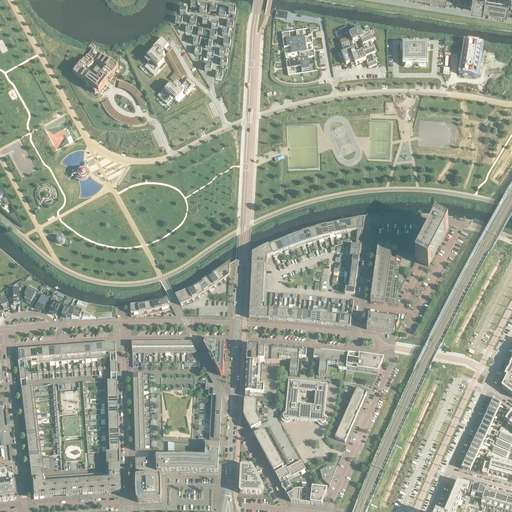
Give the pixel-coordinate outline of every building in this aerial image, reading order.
[(471,0),(470,8),(507,14),(507,12),(507,9),(508,7),(508,5),(510,5),(511,0),(509,0),(508,0),(471,0)] [(355,65),(362,63),(366,61),(369,68),(377,65),(373,55),(375,53),(371,43),(374,42),(369,31),(362,34),(360,31),(353,33),(350,35),(347,28),(339,31),(343,41),(340,43),(344,53),(342,54),(346,65),(354,62),(355,65)] [(311,37),(304,38),(303,31),(296,32),(297,39),(298,46),(305,45),(312,44),(312,39),(311,37)] [(295,39),(290,40),(289,33),(282,34),(283,43),(284,48),(291,47),(298,46),(297,39),(295,39)] [(158,68),(164,62),(160,59),(161,57),(162,58),(164,56),(161,53),(168,45),(162,38),(153,48),(155,50),(147,58),(150,61),(144,67),(154,76),(160,70),(158,68)] [(466,43),(461,73),(477,76),(481,46),(466,43)] [(428,44),(403,44),(403,65),(428,65),(428,44)] [(298,46),(300,60),(307,59),(314,58),(313,51),(313,50),(306,52),(305,45),(298,46)] [(300,60),(298,46),(291,47),(292,54),(285,55),(286,62),(300,60)] [(74,74),(99,94),(119,68),(93,49),(74,74)] [(205,52),(204,54),(207,54),(207,59),(213,60),(214,53),(205,52)] [(315,64),(308,65),(307,59),(300,60),(301,67),(302,74),(317,72),(316,66),(315,64)] [(300,60),(286,62),(287,68),(288,76),(296,75),(295,68),(300,67),(301,67),(300,60)] [(176,102),(184,94),(186,96),(195,86),(188,80),(181,88),(177,85),(175,87),(176,88),(175,89),(171,85),(165,91),(163,90),(157,96),(167,105),(173,99),(176,102)] [(77,178),(78,179),(79,180),(80,180),(82,180),(83,180),(85,180),(86,179),(86,178),(87,178),(87,177),(87,176),(88,175),(88,174),(87,174),(87,173),(87,172),(87,171),(86,171),(85,170),(84,169),(83,169),(82,169),(81,169),(80,169),(79,170),(78,170),(78,171),(77,171),(77,172),(76,172),(76,173),(76,174),(76,175),(76,176),(76,177),(77,177),(77,178)] [(361,245),(365,219),(358,220),(357,231),(356,241),(359,242),(358,245),(361,245)] [(347,232),(345,222),(339,223),(341,235),(347,234),(347,232)] [(384,304),(385,299),(385,298),(392,250),(397,251),(396,257),(416,260),(416,261),(428,267),(448,228),(436,222),(433,227),(434,228),(432,232),(431,231),(422,248),(379,243),(370,302),(383,304),(385,304),(384,304)] [(341,235),(339,223),(333,225),(335,235),(335,236),(341,235)] [(335,235),(333,225),(327,226),(329,236),(335,235)] [(329,236),(327,226),(321,228),(324,239),(330,238),(329,236)] [(324,239),(321,228),(315,229),(318,241),(324,239)] [(318,241),(315,229),(309,231),(313,243),(318,241)] [(313,243),(309,231),(303,233),(307,244),(313,243)] [(307,244),(303,233),(297,235),(301,246),(307,244)] [(301,246),(297,235),(291,237),(296,248),(301,246)] [(296,248),(291,237),(286,239),(290,251),(296,248)] [(290,251),(286,239),(280,242),(284,251),(284,253),(290,251)] [(284,251),(280,242),(274,244),(278,254),(279,253),(284,251)] [(278,254),(274,244),(268,247),(273,256),(273,258),(279,255),(279,253),(278,254)] [(273,256),(268,247),(258,252),(253,255),(252,265),(253,265),(253,267),(252,267),(250,306),(251,306),(251,309),(250,308),(249,319),(268,320),(269,310),(264,309),(267,259),(273,256)] [(229,277),(223,268),(218,272),(224,280),(227,279),(226,278),(228,276),(229,277)] [(224,280),(218,272),(213,275),(219,284),(222,282),(221,281),(223,280),(224,281),(224,280)] [(219,284),(213,275),(208,279),(214,287),(217,286),(216,285),(218,283),(219,284)] [(214,287),(208,279),(203,282),(209,291),(212,289),(211,288),(214,287),(214,288),(214,287)] [(209,291),(203,282),(198,285),(204,294),(206,293),(206,292),(208,290),(209,291)] [(204,294),(198,285),(193,288),(198,298),(201,296),(200,295),(203,294),(204,295),(204,294)] [(30,305),(33,298),(36,299),(39,293),(36,291),(35,293),(32,292),(33,290),(28,287),(24,295),(26,296),(24,299),(27,301),(26,303),(30,305)] [(21,288),(19,289),(12,289),(12,293),(10,294),(13,298),(13,306),(17,305),(17,304),(19,304),(19,292),(21,292),(21,288)] [(198,298),(193,288),(188,291),(193,301),(195,299),(195,298),(197,297),(198,298)] [(193,301),(188,291),(182,294),(187,303),(190,302),(189,301),(192,300),(192,301),(193,301)] [(34,309),(43,310),(48,300),(41,296),(42,295),(39,293),(36,299),(36,300),(38,301),(34,309)] [(187,303),(182,294),(176,297),(181,306),(184,305),(183,304),(186,303),(186,304),(187,303)] [(6,301),(5,296),(0,297),(0,304),(1,307),(2,306),(3,311),(9,309),(7,305),(9,304),(8,300),(6,301)] [(54,315),(55,316),(55,315),(61,305),(55,302),(52,300),(49,306),(52,307),(49,312),(49,313),(50,313),(50,314),(53,316),(54,315)] [(170,304),(167,300),(160,302),(162,313),(170,310),(168,305),(170,304)] [(162,313),(160,302),(153,304),(155,314),(162,313)] [(155,314),(153,304),(145,305),(147,316),(155,314)] [(147,316),(145,305),(138,306),(140,317),(147,316)] [(140,317),(138,306),(131,307),(131,318),(140,317)] [(396,319),(369,316),(367,329),(394,333),(395,329),(396,329),(399,323),(399,324),(395,323),(396,319)] [(196,353),(191,343),(187,343),(187,354),(195,354),(196,353)] [(214,344),(205,344),(204,346),(221,376),(223,376),(225,344),(218,344),(218,346),(214,346),(214,344)] [(280,348),(248,346),(245,393),(246,393),(264,394),(264,386),(259,385),(259,388),(257,388),(259,362),(279,363),(279,361),(281,361),(282,360),(283,360),(283,358),(289,359),(289,360),(291,361),(290,373),(298,374),(299,358),(306,358),(307,350),(300,350),(280,348)] [(320,360),(320,363),(318,376),(326,377),(328,364),(329,364),(330,363),(336,364),(336,365),(337,365),(337,367),(339,367),(338,369),(346,371),(349,355),(341,354),(321,352),(314,351),(313,359),(320,360)] [(378,374),(384,361),(349,355),(346,369),(378,374)] [(507,377),(501,388),(511,395),(511,361),(505,376),(507,377)] [(116,388),(116,379),(116,382),(111,382),(110,382),(104,382),(104,388),(116,388)] [(326,417),(325,416),(324,416),(327,385),(321,385),(321,384),(316,384),(310,384),(309,392),(316,393),(314,406),(297,405),(299,391),(305,392),(306,383),(300,383),(300,382),(295,382),(289,382),(286,412),(285,412),(284,413),(283,413),(282,414),(281,415),(281,417),(281,418),(281,419),(282,420),(282,421),(283,422),(284,422),(285,423),(286,423),(288,423),(289,422),(290,422),(291,421),(291,420),(318,423),(318,424),(319,424),(320,425),(321,426),(322,426),(323,426),(324,426),(325,426),(326,425),(327,424),(328,423),(328,422),(328,421),(328,420),(328,419),(327,418),(326,417)] [(20,386),(22,395),(34,393),(33,387),(21,389),(21,385),(20,386)] [(364,399),(365,398),(367,393),(357,389),(355,394),(352,399),(362,404),(364,399)] [(83,463),(78,390),(69,390),(60,391),(65,465),(74,464),(83,463)] [(492,401),(491,404),(499,407),(501,404),(494,398),(493,399),(493,400),(492,401)] [(360,409),(361,408),(362,404),(352,399),(350,404),(348,409),(358,414),(360,409)] [(490,406),(489,408),(497,412),(499,407),(491,404),(490,405),(490,406)] [(488,411),(487,413),(495,416),(497,412),(489,408),(489,409),(488,409),(488,411)] [(356,419),(356,418),(358,414),(348,409),(346,414),(344,419),(354,423),(356,419)] [(8,420),(7,412),(0,412),(0,416),(0,417),(0,457),(3,457),(4,464),(12,463),(7,420),(8,420)] [(487,413),(485,417),(493,421),(495,416),(487,413)] [(259,421),(256,416),(244,415),(244,417),(247,423),(249,426),(259,421)] [(485,417),(483,422),(491,426),(493,421),(485,417)] [(351,429),(352,428),(354,423),(344,419),(341,424),(339,429),(349,433),(351,429)] [(251,431),(261,425),(259,421),(249,426),(251,431)] [(483,422),(481,427),(489,430),(491,426),(483,422)] [(481,427),(479,431),(487,435),(489,430),(481,427)] [(347,439),(347,438),(349,433),(339,429),(337,434),(335,439),(345,443),(347,439)] [(257,441),(267,436),(264,431),(255,436),(257,441)] [(479,431),(477,436),(485,440),(487,435),(479,431)] [(501,432),(499,438),(505,441),(507,438),(508,435),(501,432)] [(269,440),(267,436),(257,441),(259,446),(259,445),(269,440)] [(477,436),(474,441),(482,444),(485,440),(477,436)] [(341,444),(327,438),(327,439),(327,440),(327,441),(328,441),(328,442),(328,443),(329,443),(329,444),(330,444),(330,445),(331,445),(332,445),(332,446),(333,446),(334,446),(335,446),(336,446),(337,446),(338,446),(339,446),(339,445),(340,445),(340,444),(341,444)] [(271,445),(269,440),(259,445),(262,450),(271,445)] [(474,441),(472,445),(480,449),(482,444),(474,441)] [(155,503),(160,502),(161,502),(161,501),(161,496),(161,490),(161,484),(161,480),(160,479),(159,479),(158,479),(158,473),(184,472),(215,474),(218,474),(218,471),(220,446),(206,445),(206,453),(206,455),(184,456),(184,459),(174,459),(168,459),(136,460),(136,474),(139,474),(139,479),(138,479),(137,480),(137,481),(137,485),(137,491),(137,497),(138,502),(138,503),(139,503),(144,503),(149,503),(155,503)] [(274,449),(271,445),(262,450),(264,454),(274,449)] [(472,445),(470,450),(478,454),(480,449),(472,445)] [(495,447),(492,452),(499,455),(500,452),(501,450),(495,447)] [(276,453),(274,449),(264,454),(267,459),(276,453)] [(470,450),(468,455),(476,458),(478,454),(470,450)] [(119,466),(118,453),(106,453),(105,453),(106,466),(119,466)] [(279,458),(276,453),(267,459),(269,463),(279,458)] [(468,455),(466,459),(474,463),(476,458),(468,455)] [(43,471),(42,457),(38,458),(29,459),(30,472),(43,471)] [(281,462),(279,458),(269,463),(271,467),(281,462)] [(464,463),(464,464),(472,467),(474,463),(466,459),(465,461),(464,462),(464,463)] [(485,464),(482,475),(488,476),(489,472),(491,473),(491,474),(492,474),(493,474),(496,474),(496,476),(497,476),(499,475),(501,476),(501,477),(503,477),(504,477),(506,477),(507,478),(508,479),(509,478),(511,478),(511,465),(509,465),(509,466),(507,465),(504,464),(502,464),(502,463),(499,462),(499,463),(497,462),(494,461),(494,462),(492,461),(492,460),(489,460),(488,465),(485,464)] [(312,491),(302,490),(294,492),(287,480),(306,469),(301,461),(276,475),(282,487),(283,487),(285,491),(284,491),(291,502),(311,505),(312,491)] [(284,467),(281,462),(271,467),(274,472),(284,467)] [(328,466),(320,471),(333,477),(337,467),(328,466)] [(241,468),(241,471),(241,473),(241,477),(241,478),(240,483),(241,483),(241,484),(240,484),(240,491),(240,492),(240,493),(241,493),(241,494),(242,494),(243,494),(243,493),(245,493),(245,494),(249,494),(250,494),(254,494),(256,494),(255,494),(259,495),(260,495),(260,494),(261,494),(261,493),(261,492),(260,490),(262,488),(263,488),(263,487),(263,486),(262,486),(262,484),(253,468),(252,468),(252,467),(251,467),(250,467),(243,467),(242,467),(241,467),(241,468)] [(102,493),(117,492),(120,492),(119,481),(119,477),(119,471),(108,471),(108,481),(103,481),(103,480),(48,484),(48,485),(43,486),(42,476),(31,477),(32,483),(32,487),(33,487),(33,498),(48,497),(57,496),(63,495),(75,495),(84,494),(93,493),(102,493)] [(333,477),(320,471),(322,480),(329,486),(333,477)] [(0,488),(0,502),(17,500),(16,496),(17,496),(16,494),(14,482),(13,482),(14,484),(11,484),(11,487),(0,488)] [(457,482),(454,491),(463,494),(463,495),(465,496),(466,494),(469,494),(472,485),(457,482)] [(474,486),(471,497),(477,499),(480,488),(474,486)] [(480,488),(477,499),(482,500),(482,501),(485,493),(486,489),(480,488)] [(311,505),(322,506),(328,491),(313,489),(312,491),(311,505)] [(455,511),(463,495),(463,494),(454,491),(453,493),(452,493),(451,495),(452,496),(450,499),(449,499),(449,500),(449,501),(448,504),(447,504),(446,506),(447,507),(444,511),(455,511)] [(482,500),(481,504),(488,506),(491,495),(485,493),(482,501),(482,500)] [(491,495),(488,506),(493,508),(496,496),(491,495)] [(496,496),(493,508),(499,509),(502,498),(496,496)] [(502,498),(499,509),(505,511),(508,500),(502,498)]
